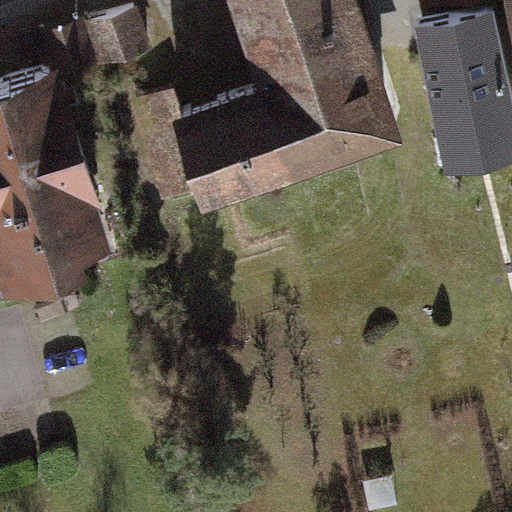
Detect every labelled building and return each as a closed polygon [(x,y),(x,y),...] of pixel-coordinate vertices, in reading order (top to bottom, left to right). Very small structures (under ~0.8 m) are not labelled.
[(135,0),(107,0),(40,19),(49,51),(54,68),(148,41),(135,0)] [(231,0),(254,67),(393,109),(355,0),(231,0)] [(511,70),(496,0),(472,0),(419,12),(449,148),(511,133),(511,70)] [(49,51),(0,65),(0,256),(3,268),(103,239),(54,68),(49,51)] [(394,113),(393,109),(254,67),(168,96),(196,180),(394,113)]
